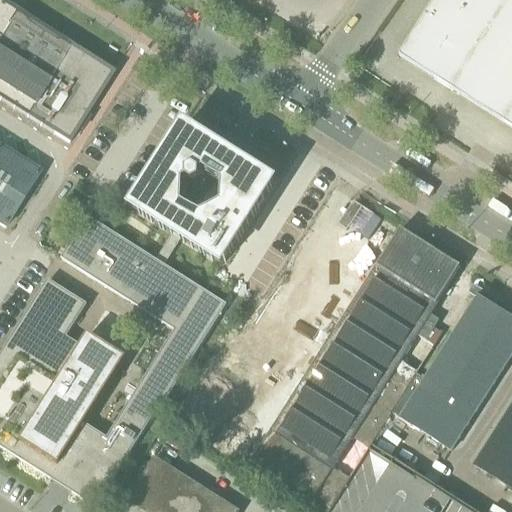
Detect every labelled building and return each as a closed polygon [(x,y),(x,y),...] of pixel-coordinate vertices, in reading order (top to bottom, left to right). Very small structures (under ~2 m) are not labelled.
[(511,0),(436,0),(400,58),(511,130),(511,0)] [(0,99),(69,144),(113,75),(0,3),(0,99)] [(240,164),(244,159),(221,144),(217,149),(184,128),(132,210),(174,237),(181,241),(221,267),(273,185),(240,164)] [(0,225),(5,229),(40,175),(0,149),(0,225)] [(48,282),(0,357),(0,448),(96,510),(161,408),(163,409),(227,308),(164,268),(181,241),(174,237),(157,264),(88,220),(62,261),(175,334),(106,441),(84,426),(112,383),(126,361),(88,337),(78,353),(63,344),(87,307),(48,282)] [(427,342),(434,331),(439,323),(430,318),(438,306),(437,306),(455,278),(461,270),(400,232),(377,268),(376,268),(373,273),(307,377),(229,328),(176,412),(300,492),(331,510),(436,348),(427,342)] [(453,453),(511,358),(511,320),(478,300),(402,421),(453,453)] [(434,331),(427,342),(436,348),(443,337),(434,331)] [(511,410),(476,467),(511,490),(511,410)] [(143,511),(232,511),(154,462),(129,502),(143,511)]
